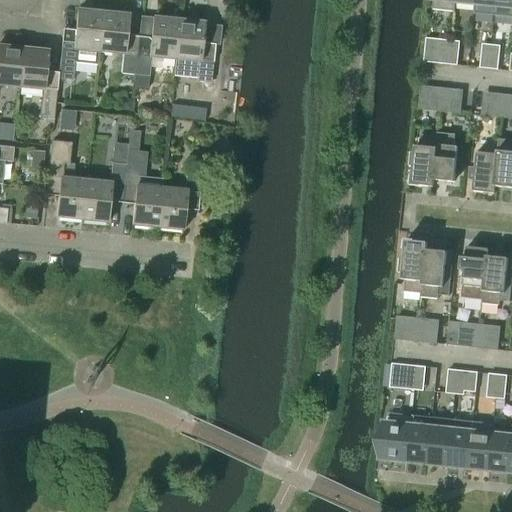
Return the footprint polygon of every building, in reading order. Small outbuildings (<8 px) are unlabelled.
[(432,0),(431,9),(453,12),(454,0),(432,0)] [(474,0),(454,0),(453,12),(454,12),(455,2),(474,4),(474,0)] [(474,0),(474,4),(473,14),(493,16),(495,0),(474,0)] [(511,0),(495,0),(493,16),(511,17),(511,0)] [(99,53),(103,13),(77,10),(74,37),(62,35),(58,79),(72,81),(74,63),(97,65),(99,53)] [(129,16),(103,13),(99,53),(122,56),(120,74),(134,76),(138,43),(126,42),(129,16)] [(150,44),(138,43),(134,76),(133,88),(148,90),(151,59),(174,61),(178,21),(152,18),(150,44)] [(196,82),(210,83),(214,51),(202,50),(204,23),(178,21),(174,61),(173,76),(197,79),(196,82)] [(0,87),(18,89),(22,49),(0,46),(0,87)] [(447,65),(449,48),(440,47),(438,64),(447,65)] [(456,66),(458,49),(449,48),(447,65),(456,66)] [(22,49),(18,89),(42,92),(39,118),(53,119),(55,104),(57,79),(58,79),(46,78),(48,52),(22,49)] [(488,69),(490,52),(481,51),(479,68),(488,69)] [(497,70),(499,53),(490,52),(488,69),(497,70)] [(441,89),(431,88),(429,104),(439,105),(441,89)] [(439,105),(449,106),(451,90),(441,89),(439,105)] [(503,96),(494,95),(493,111),(502,112),(503,96)] [(511,96),(503,96),(502,112),(510,113),(511,96)] [(119,110),(130,111),(131,100),(120,99),(119,110)] [(186,101),(172,100),(170,119),(184,121),(186,101)] [(414,152),(410,152),(409,167),(412,167),(410,185),(431,187),(437,133),(436,133),(436,136),(420,135),(418,147),(414,146),(414,152)] [(437,133),(431,187),(432,188),(433,180),(453,182),(457,147),(453,147),(454,135),(437,133)] [(472,192),(493,194),(498,139),(497,139),(496,155),(476,153),(474,168),(469,168),(468,181),(473,181),(472,192)] [(511,140),(498,139),(493,194),(494,187),(511,188),(511,140)] [(55,217),(82,220),(86,179),(72,178),(74,165),(69,164),(71,143),(50,141),(46,190),(58,191),(55,217)] [(11,162),(13,148),(0,146),(0,184),(1,185),(4,161),(11,162)] [(127,151),(125,165),(122,197),(134,199),(131,225),(157,228),(161,187),(149,186),(150,179),(144,179),(147,153),(127,151)] [(109,182),(86,179),(82,220),(108,222),(110,196),(122,197),(125,165),(111,164),(109,182)] [(185,190),(161,187),(157,228),(183,230),(186,204),(198,205),(201,173),(187,171),(185,190)] [(32,187),(41,188),(42,179),(33,178),(32,187)] [(404,241),(403,259),(399,258),(398,273),(401,273),(400,280),(404,280),(403,292),(419,294),(419,297),(420,297),(426,243),(404,241)] [(426,243),(420,297),(437,299),(438,295),(448,296),(451,266),(445,265),(446,252),(426,250),(426,243)] [(481,304),(487,250),(466,247),(464,263),(459,262),(458,275),(463,276),(462,286),(482,288),(480,304),(481,304)] [(488,250),(487,250),(481,304),(498,306),(499,301),(509,302),(511,274),(506,273),(507,259),(487,257),(488,250)] [(392,339),(414,341),(416,325),(417,322),(407,321),(407,318),(395,316),(392,339)] [(438,322),(418,320),(415,341),(436,343),(438,322)] [(458,345),(477,347),(479,331),(479,326),(460,324),(458,345)] [(487,332),(479,331),(477,347),(486,348),(487,332)] [(416,367),(391,364),(389,388),(413,390),(414,382),(416,367)] [(416,367),(414,382),(423,383),(425,368),(416,367)] [(455,388),(456,371),(447,370),(446,387),(455,388)] [(464,389),(465,372),(456,371),(455,388),(464,389)] [(488,374),(486,391),(495,392),(497,375),(488,374)] [(497,375),(495,392),(504,393),(506,376),(497,375)] [(384,423),(380,459),(406,461),(411,415),(389,413),(388,423),(384,423)] [(411,415),(406,461),(426,464),(429,433),(431,418),(411,415)] [(429,433),(426,464),(447,466),(450,430),(451,420),(431,418),(429,433)] [(471,432),(467,468),(487,470),(491,434),(492,434),(493,424),(471,422),(470,432),(471,432)] [(450,430),(447,466),(467,468),(471,432),(470,432),(450,430)] [(491,434),(487,470),(508,472),(511,436),(510,436),(492,434),(491,434)]
